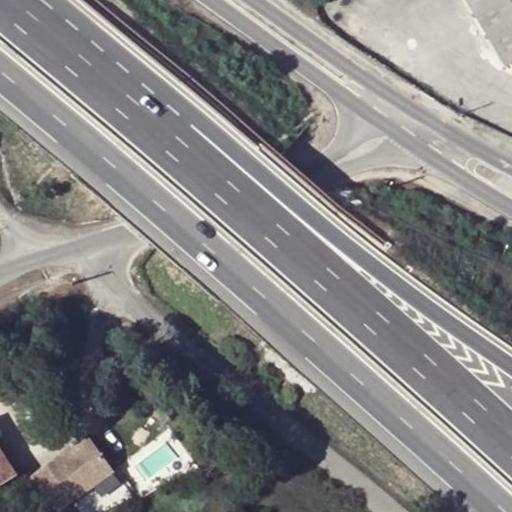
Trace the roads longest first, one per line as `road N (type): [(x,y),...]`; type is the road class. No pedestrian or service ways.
road 1 (motorway): [(0,64),(511,510)]
road 2 (motorway): [(511,408),(108,50)]
road 3 (motorway): [(511,359),(108,50)]
road 4 (residential): [(380,511),(201,370),(85,248)]
road 5 (unclassified): [(324,165),(85,248)]
road 6 (tertiary): [(212,0),(377,120)]
road 7 (tertiary): [(413,108),(254,0)]
road 8 (tertiary): [(404,138),(511,208)]
